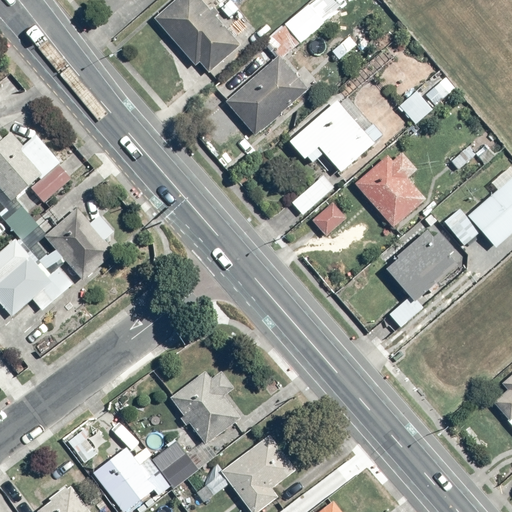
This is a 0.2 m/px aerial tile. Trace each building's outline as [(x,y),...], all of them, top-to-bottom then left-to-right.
[(174,47),(191,66),(195,62),(207,75),(239,46),(197,0),(173,0),(151,21),(174,47)] [(327,25),(311,6),(270,39),(282,53),(229,97),(260,133),(312,89),(286,58),(327,25)] [(358,46),(350,35),(329,49),(337,61),(358,46)] [(454,91),(442,77),(422,94),(419,90),(398,108),(413,126),(454,91)] [(338,173),(379,137),(384,133),(347,91),(336,100),(287,144),(308,168),(322,155),(338,173)] [(0,203),(2,206),(25,188),(38,205),(71,179),(40,140),(48,134),(23,103),(0,120),(0,203)] [(396,148),(386,156),(352,187),(391,229),(424,199),(404,178),(415,169),(396,148)] [(461,247),(477,233),(491,249),(511,231),(511,168),(510,166),(489,184),(495,191),(468,214),(460,206),(440,223),(461,247)] [(334,189),(323,176),(290,204),(300,217),(334,189)] [(349,217),(333,200),(311,220),(326,237),(349,217)] [(73,281),(17,208),(1,220),(15,238),(0,249),(0,305),(8,316),(31,299),(38,308),(73,281)] [(88,220),(79,208),(40,238),(75,282),(113,252),(105,241),(114,233),(98,213),(88,220)] [(383,267),(408,296),(390,312),(402,326),(425,305),(418,297),(456,264),(447,255),(453,249),(438,233),(432,238),(425,230),(383,267)] [(205,445),(238,418),(219,395),(230,386),(209,360),(165,397),(205,445)] [(511,370),(488,393),(507,414),(511,409),(511,370)] [(97,452),(80,428),(64,439),(81,464),(97,452)] [(292,469),(267,435),(218,471),(249,511),(255,511),(276,496),(269,487),(292,469)] [(132,456),(155,488),(161,496),(198,469),(175,438),(151,456),(144,447),(132,456)] [(155,488),(132,456),(124,446),(90,470),(120,511),(121,511),(154,489),(155,488)] [(88,511),(67,484),(36,508),(39,511),(88,511)] [(315,511),(338,511),(330,501),(315,511)]
